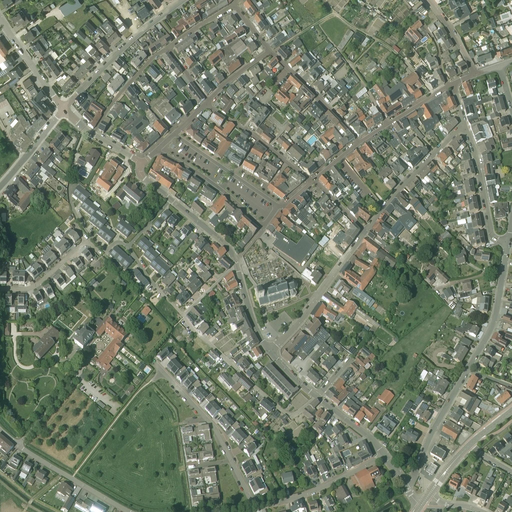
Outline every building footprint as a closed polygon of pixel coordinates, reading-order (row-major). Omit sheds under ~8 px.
[(70,0),(59,7),(65,15),(82,5),(78,0),(70,0)] [(148,0),(155,8),(161,3),(158,0),(148,0)] [(204,0),(197,5),(200,10),(207,6),(210,11),(215,8),(210,0),(204,0)] [(233,0),(210,0),(215,8),(218,12),(228,6),(233,0)] [(246,0),(248,3),(243,6),(247,12),(256,6),(253,2),(255,1),(254,0),(246,0)] [(412,7),(411,7),(416,13),(416,12),(419,10),(423,15),(428,11),(424,6),(425,5),(420,0),(419,0),(419,1),(415,4),(412,7)] [(451,11),(453,10),(459,7),(463,5),(466,3),(464,0),(463,1),(462,0),(449,0),(450,4),(448,5),(451,10),(451,11)] [(271,4),(269,1),(261,6),(264,10),(271,4)] [(135,9),(141,18),(150,12),(144,3),(135,9)] [(459,7),(453,10),(457,17),(458,16),(459,19),(471,13),(466,3),(463,5),(459,7)] [(195,26),(201,22),(203,21),(200,16),(199,17),(196,14),(198,13),(197,12),(194,6),(194,5),(190,8),(191,10),(189,11),(192,15),(189,17),(195,26)] [(260,11),(256,6),(247,12),(251,17),(260,11)] [(218,12),(215,8),(210,11),(205,14),(207,18),(218,12)] [(24,25),(30,21),(21,10),(15,15),(15,14),(14,15),(15,15),(12,17),(17,24),(21,21),(24,25)] [(476,12),(475,13),(469,16),(471,20),(469,21),(461,25),(464,31),(474,26),(478,24),(476,21),(476,22),(474,19),(479,17),(476,12)] [(259,16),(254,20),(258,26),(266,20),(264,16),(262,14),(259,16)] [(195,26),(189,17),(188,15),(186,17),(185,15),(181,17),(190,29),(195,26)] [(118,17),(115,19),(120,24),(117,27),(123,33),(128,28),(118,17)] [(186,32),(190,29),(181,17),(176,20),(177,22),(177,23),(179,26),(171,32),(176,39),(186,32)] [(228,25),(226,27),(231,34),(234,33),(237,31),(233,26),(238,23),(233,17),(226,22),(228,25)] [(274,25),(272,21),(269,23),(266,20),(258,26),(262,31),(264,29),(265,31),(270,28),(274,25)] [(107,24),(104,27),(108,32),(117,40),(121,37),(115,30),(113,32),(110,29),(113,26),(109,21),(106,23),(107,24)] [(92,33),(95,30),(88,22),(84,25),(92,33)] [(418,22),(405,34),(407,37),(407,36),(410,35),(417,43),(422,38),(418,34),(417,35),(415,32),(421,26),(418,22)] [(106,33),(105,35),(104,36),(112,45),(117,40),(108,32),(104,27),(102,25),(100,26),(106,33)] [(215,38),(214,36),(219,33),(223,39),(228,36),(220,25),(216,27),(215,26),(209,30),(210,33),(207,35),(212,41),(215,38)] [(277,25),(274,27),(274,28),(271,30),(270,28),(265,31),(267,33),(265,35),(269,41),(277,35),(273,30),(275,29),(276,30),(279,28),(277,25)] [(241,28),(237,31),(234,33),(235,35),(224,41),(227,46),(239,39),(244,37),(246,36),(241,28)] [(82,39),(86,35),(79,29),(76,32),(82,39)] [(158,43),(161,48),(166,45),(162,39),(160,36),(158,34),(155,29),(151,32),(154,37),(156,36),(160,41),(158,43)] [(28,41),(35,36),(31,30),(27,32),(27,33),(24,35),(28,41)] [(439,40),(441,43),(446,40),(444,37),(446,36),(442,30),(435,35),(438,41),(439,40)] [(343,39),(347,42),(353,34),(349,31),(346,35),(343,39)] [(357,33),(354,39),(361,44),(364,38),(357,33)] [(44,44),(46,43),(47,42),(43,36),(41,34),(32,41),(34,43),(31,45),(35,50),(44,44)] [(146,36),(149,40),(157,52),(161,48),(158,43),(155,44),(153,41),(152,41),(151,39),(152,38),(149,34),(146,36)] [(167,36),(165,38),(162,39),(166,45),(171,42),(167,36)] [(189,39),(193,45),(195,43),(198,42),(194,36),(189,39)] [(275,49),(287,41),(285,37),(273,45),(275,49)] [(507,37),(502,39),(505,42),(509,54),(511,52),(511,45),(509,46),(507,41),(508,41),(507,37)] [(500,50),(502,56),(509,54),(505,42),(502,39),(501,38),(498,39),(501,44),(502,43),(504,48),(501,49),(500,50)] [(109,47),(101,39),(95,45),(103,53),(109,47)] [(189,39),(184,43),(188,48),(190,47),(192,49),(193,49),(196,54),(198,52),(193,45),(189,39)] [(227,46),(218,51),(223,58),(224,59),(235,72),(240,68),(233,59),(246,49),(243,45),(241,42),(239,39),(227,46)] [(243,45),(246,49),(251,54),(257,50),(253,45),(254,44),(250,39),(243,45)] [(141,45),(139,46),(144,53),(149,50),(152,55),(157,52),(149,40),(146,42),(150,48),(149,49),(144,43),(141,45)] [(296,50),(302,45),(297,40),(292,45),(296,50)] [(447,42),(446,40),(441,43),(443,45),(441,46),(445,52),(453,47),(449,41),(447,42)] [(74,50),(79,46),(74,41),(70,45),(74,50)] [(48,47),(48,46),(46,43),(44,44),(35,50),(39,56),(42,54),(43,56),(52,50),(50,48),(48,49),(47,48),(48,47)] [(179,46),(183,52),(188,48),(184,43),(179,46)] [(495,52),(493,46),(491,47),(489,43),(486,44),(487,49),(483,50),(487,61),(493,58),(491,53),(495,52)] [(0,62),(0,63),(3,61),(7,58),(4,54),(8,51),(4,45),(0,47),(0,62)] [(181,53),(184,58),(186,61),(189,59),(188,59),(187,56),(185,54),(183,52),(179,46),(174,49),(178,55),(181,53)] [(88,52),(97,60),(101,55),(99,53),(99,52),(93,47),(88,52)] [(284,61),(290,55),(282,47),(276,53),(284,61)] [(45,58),(42,60),(46,66),(52,61),(55,59),(51,54),(53,52),(52,50),(43,56),(45,58)] [(476,52),(480,63),(487,61),(483,50),(479,51),(476,52)] [(83,59),(85,61),(83,63),(89,68),(93,64),(91,61),(89,60),(91,58),(85,51),(82,55),(84,57),(83,59)] [(135,55),(137,57),(143,62),(144,61),(145,62),(146,60),(146,59),(146,58),(138,51),(135,55)] [(200,51),(198,52),(196,54),(191,58),(192,59),(185,64),(189,70),(198,63),(196,60),(203,54),(200,51)] [(218,51),(207,60),(213,67),(222,60),(227,67),(224,69),(229,76),(235,72),(224,59),(223,58),(218,51)] [(450,56),(448,57),(450,60),(460,55),(458,52),(450,56)] [(309,53),(304,58),(301,61),(303,63),(298,67),(301,70),(314,58),(309,53)] [(7,58),(3,61),(7,67),(10,65),(15,61),(11,55),(7,58)] [(162,59),(166,64),(171,60),(167,55),(162,59)] [(301,55),(297,57),(288,65),(291,68),(301,61),(304,58),(301,55)] [(431,70),(438,67),(434,59),(432,60),(431,56),(425,59),(431,70)] [(137,57),(134,60),(140,66),(143,62),(137,57)] [(310,70),(318,63),(314,58),(301,70),(303,72),(308,68),(310,70)] [(55,64),(52,61),(46,66),(50,71),(58,65),(62,62),(60,59),(55,64)] [(278,64),(274,59),(269,63),(270,64),(264,70),(269,76),(271,79),(274,75),(271,71),(278,64)] [(117,63),(116,64),(122,69),(125,65),(119,60),(119,61),(118,60),(116,62),(117,63)] [(140,66),(134,60),(130,64),(136,69),(137,69),(138,69),(139,67),(140,66)] [(169,68),(175,64),(171,60),(166,64),(169,68)] [(371,71),(377,65),(373,61),(367,67),(371,71)] [(453,66),(456,72),(458,75),(467,70),(463,62),(453,66)] [(89,68),(83,63),(79,68),(84,73),(89,68)] [(314,82),(318,79),(323,74),(317,69),(321,65),(318,63),(310,70),(313,73),(309,77),(310,79),(310,81),(313,81),(314,82)] [(113,68),(119,73),(122,69),(116,64),(115,65),(114,64),(113,66),(113,67),(113,68)] [(169,73),(170,75),(178,68),(175,64),(169,68),(171,70),(168,72),(169,73)] [(12,86),(14,84),(20,80),(17,76),(23,72),(20,68),(19,66),(18,65),(12,70),(10,72),(9,70),(9,71),(4,74),(2,75),(4,77),(7,75),(7,74),(7,73),(12,80),(0,88),(0,90),(2,93),(12,86)] [(57,74),(58,76),(64,72),(58,65),(50,71),(54,76),(57,74)] [(67,70),(70,73),(75,77),(77,75),(80,78),(84,73),(79,68),(77,66),(72,71),(69,68),(67,70)] [(200,66),(191,73),(195,78),(202,73),(200,70),(202,68),(200,66)] [(421,66),(416,71),(421,77),(427,73),(421,66)] [(456,76),(455,76),(458,75),(456,72),(453,66),(445,71),(449,79),(456,76)] [(0,76),(2,75),(4,74),(9,71),(6,67),(0,71),(0,76)] [(254,86),(257,83),(259,82),(255,77),(260,73),(256,67),(249,72),(253,78),(249,80),(254,86)] [(158,73),(153,68),(147,73),(154,82),(160,76),(162,78),(165,75),(160,70),(158,73)] [(178,68),(170,75),(173,77),(175,75),(176,77),(182,73),(178,68)] [(377,76),(379,74),(381,75),(383,73),(379,68),(377,70),(374,73),(377,76)] [(208,71),(206,73),(213,81),(215,80),(219,85),(224,81),(216,71),(211,75),(208,71)] [(433,77),(434,80),(441,77),(439,71),(432,74),(433,77)] [(70,73),(64,79),(66,82),(71,87),(76,82),(73,79),(75,77),(70,73)] [(206,73),(203,75),(207,79),(199,86),(207,96),(214,90),(209,84),(213,81),(206,73)] [(423,86),(418,80),(413,74),(400,84),(411,97),(415,101),(422,97),(418,90),(416,91),(412,87),(415,84),(419,89),(423,86)] [(316,91),(323,85),(325,83),(330,78),(328,75),(326,77),(325,75),(312,87),(316,91)] [(64,79),(62,78),(61,76),(56,79),(57,81),(58,81),(63,84),(61,86),(64,89),(67,91),(71,87),(66,82),(64,79)] [(243,88),(243,87),(249,83),(246,79),(245,80),(243,77),(238,82),(243,88)] [(292,86),(298,92),(302,87),(292,77),(287,82),(280,90),(281,90),(285,94),(286,93),(292,86)] [(441,77),(434,80),(433,77),(429,80),(425,81),(432,90),(438,87),(444,84),(441,77)] [(124,83),(118,78),(115,82),(121,87),(122,86),(124,84),(123,84),(124,83)] [(137,83),(142,89),(143,89),(145,92),(150,89),(152,92),(156,89),(152,83),(149,86),(143,78),(137,83)] [(325,83),(323,85),(316,91),(320,95),(322,92),(324,94),(330,87),(333,90),(338,85),(336,83),(334,81),(330,78),(325,83)] [(496,91),(496,89),(493,81),(486,83),(488,92),(489,96),(491,95),(492,98),(497,97),(496,91)] [(115,82),(111,85),(117,91),(121,87),(115,82)] [(237,105),(248,96),(249,95),(245,89),(244,89),(243,88),(238,82),(226,93),(231,99),(234,96),(236,98),(233,101),(237,105)] [(473,96),(468,83),(462,85),(467,98),(473,96)] [(188,92),(189,91),(199,104),(205,100),(192,84),(186,87),(187,88),(186,89),(188,92)] [(404,100),(399,104),(402,109),(415,101),(411,97),(400,84),(390,91),(387,87),(382,90),(384,92),(383,92),(387,98),(392,104),(402,97),(404,100)] [(117,92),(117,91),(111,85),(108,89),(114,94),(115,93),(115,94),(117,92)] [(332,91),(326,96),(331,101),(337,96),(338,97),(340,99),(346,94),(348,92),(344,88),(343,87),(341,89),(338,85),(333,90),(332,91)] [(381,99),(376,102),(379,107),(384,105),(386,103),(384,100),(387,98),(383,92),(384,92),(382,90),(379,85),(373,88),(381,99)] [(127,91),(127,92),(125,94),(135,107),(140,103),(136,98),(138,96),(132,87),(127,91)] [(247,87),(245,89),(249,95),(253,99),(254,97),(247,87)] [(303,87),(298,92),(298,93),(296,95),(297,97),(296,98),(295,99),(290,104),(289,105),(295,112),(299,107),(300,106),(297,103),(301,100),(300,99),(304,95),(306,97),(309,94),(303,87)] [(31,99),(41,109),(41,108),(44,112),(48,107),(42,101),(48,97),(42,89),(38,93),(33,97),(31,99)] [(364,89),(355,97),(355,96),(351,99),(354,103),(358,100),(367,93),(364,89)] [(296,98),(291,93),(288,96),(286,93),(285,94),(281,90),(274,97),(281,103),(282,102),(285,106),(288,102),(290,104),(295,99),(296,98)] [(85,113),(94,101),(84,92),(74,103),(76,105),(76,106),(78,108),(79,107),(85,113)] [(438,105),(440,108),(445,104),(447,103),(446,102),(452,99),(451,96),(449,96),(448,93),(441,96),(442,96),(427,105),(434,116),(441,112),(437,106),(438,105)] [(306,103),(309,105),(311,103),(311,102),(314,99),(309,94),(306,97),(305,98),(306,100),(307,102),(306,103)] [(339,101),(343,106),(351,100),(346,94),(340,99),(339,101)] [(222,100),(220,102),(226,107),(222,112),(225,115),(233,104),(225,96),(225,97),(224,96),(221,99),(222,100)] [(476,107),(478,107),(477,102),(477,100),(476,97),(462,101),(465,110),(471,109),(476,107)] [(169,102),(167,100),(166,98),(165,98),(154,108),(171,126),(180,117),(174,110),(174,109),(169,103),(169,102)] [(495,108),(503,105),(501,98),(493,101),(495,108)] [(41,109),(31,99),(28,102),(32,107),(33,105),(39,111),(41,109)] [(456,108),(452,99),(446,102),(447,103),(445,104),(440,108),(443,113),(444,113),(443,114),(444,118),(450,116),(448,112),(449,111),(456,108)] [(306,100),(300,106),(299,107),(303,110),(303,111),(309,105),(306,103),(307,102),(306,100)] [(139,112),(142,116),(147,122),(154,117),(149,110),(141,101),(140,103),(135,107),(139,112)] [(185,116),(185,115),(192,109),(187,103),(185,105),(182,101),(180,103),(180,104),(180,105),(179,104),(176,107),(177,107),(176,108),(179,111),(180,110),(185,116)] [(257,130),(262,124),(269,114),(262,109),(255,103),(253,104),(250,101),(243,110),(247,113),(248,112),(255,118),(254,119),(250,124),(257,130)] [(267,104),(268,105),(274,111),(276,109),(270,103),(269,102),(267,104)] [(94,130),(101,117),(101,116),(105,110),(94,103),(89,109),(86,113),(83,117),(89,124),(88,126),(94,130)] [(384,105),(379,107),(383,115),(384,115),(386,119),(402,109),(399,104),(398,103),(387,110),(384,105)] [(112,111),(118,117),(124,109),(118,104),(112,111)] [(312,117),(320,109),(315,104),(310,109),(307,112),(309,114),(312,117)] [(427,105),(414,113),(418,119),(423,116),(427,121),(434,116),(427,105)] [(499,114),(505,112),(503,105),(495,108),(492,108),(494,115),(489,116),(490,121),(492,120),(500,118),(499,114)] [(53,112),(48,107),(44,112),(41,108),(41,109),(39,111),(41,113),(47,119),(53,112)] [(342,119),(345,116),(346,116),(344,113),(346,111),(342,107),(336,112),(342,119)] [(477,119),(478,118),(476,110),(476,107),(471,109),(465,110),(464,110),(466,118),(468,121),(477,119)] [(41,125),(47,119),(41,113),(39,116),(33,108),(30,109),(32,112),(36,119),(41,125)] [(369,119),(370,120),(374,127),(382,122),(375,108),(369,112),(371,115),(368,117),(369,119)] [(318,119),(325,113),(320,109),(312,117),(314,119),(315,120),(317,118),(318,119)] [(354,115),(345,122),(349,126),(357,120),(363,116),(358,110),(353,114),(354,115)] [(118,117),(112,111),(109,115),(115,120),(118,117)] [(37,130),(41,125),(36,119),(32,112),(28,114),(31,118),(34,121),(31,124),(31,125),(37,130)] [(136,138),(135,138),(134,136),(137,134),(136,133),(148,123),(147,122),(142,116),(139,112),(130,119),(130,118),(120,127),(123,132),(133,141),(136,138)] [(329,112),(318,122),(321,126),(327,121),(329,123),(330,122),(334,126),(336,128),(340,124),(329,112)] [(32,138),(37,130),(31,125),(30,125),(28,120),(26,121),(25,119),(21,113),(17,115),(21,122),(25,129),(26,130),(27,135),(32,138)] [(414,113),(404,119),(412,131),(413,131),(421,140),(424,138),(416,129),(418,128),(414,122),(418,119),(414,113)] [(225,121),(215,114),(210,122),(220,128),(225,121)] [(304,119),(301,116),(295,122),(299,125),(304,119)] [(432,126),(438,123),(434,116),(427,121),(421,125),(426,134),(431,131),(434,128),(432,126)] [(485,116),(478,118),(477,119),(468,121),(471,131),(488,125),(487,122),(485,119),(485,116)] [(148,123),(150,126),(152,129),(161,138),(168,131),(154,117),(147,122),(148,123)] [(458,124),(452,119),(450,117),(446,119),(448,121),(446,123),(453,129),(458,124)] [(103,134),(110,121),(106,119),(103,124),(103,123),(98,131),(103,134)] [(185,134),(190,138),(193,140),(197,135),(201,130),(200,129),(203,124),(197,119),(185,134)] [(362,123),(367,131),(374,127),(370,120),(369,119),(362,123)] [(508,131),(507,127),(509,127),(507,119),(499,122),(500,125),(498,126),(500,134),(508,131)] [(360,124),(360,123),(358,120),(350,127),(358,137),(365,132),(359,124),(360,124)] [(403,136),(406,135),(407,134),(404,130),(409,128),(404,120),(398,123),(403,131),(397,134),(403,142),(404,143),(406,141),(403,136)] [(442,129),(448,134),(453,129),(446,123),(444,121),(443,120),(439,123),(443,129),(442,129)] [(483,134),(485,140),(492,137),(489,128),(493,126),(492,120),(490,121),(487,122),(488,125),(471,131),(474,138),(483,134)] [(27,135),(26,130),(25,129),(21,122),(15,129),(16,130),(13,133),(10,136),(15,141),(13,143),(21,151),(32,138),(27,135)] [(134,136),(135,138),(136,138),(147,150),(159,139),(153,132),(147,137),(146,136),(142,139),(139,135),(150,126),(148,123),(136,133),(137,134),(134,136)] [(401,143),(403,142),(397,134),(403,131),(398,123),(393,127),(397,133),(393,135),(395,139),(388,143),(393,149),(396,147),(401,143)] [(213,130),(214,130),(225,139),(226,138),(234,127),(230,124),(224,132),(216,126),(213,130)] [(266,127),(262,124),(257,130),(255,132),(261,137),(260,137),(269,144),(273,140),(272,139),(274,137),(272,135),(273,134),(272,133),(275,129),(273,128),(274,126),(273,125),(268,129),(266,127)] [(309,124),(304,128),(303,129),(304,130),(307,133),(311,128),(312,127),(309,124)] [(316,130),(320,127),(317,124),(312,127),(311,128),(314,132),(316,130)] [(337,127),(336,128),(339,132),(341,131),(343,134),(347,131),(341,124),(340,124),(337,127)] [(288,133),(293,128),(290,125),(285,131),(288,133)] [(339,145),(335,149),(338,153),(339,151),(342,149),(348,145),(344,139),(341,136),(339,132),(336,128),(334,126),(322,136),(319,138),(320,140),(325,146),(329,143),(331,142),(328,139),(335,134),(337,136),(334,138),(339,143),(338,143),(339,145)] [(213,131),(209,128),(205,134),(204,133),(201,138),(197,135),(193,140),(200,145),(204,141),(205,142),(206,141),(206,140),(204,138),(205,137),(209,132),(211,134),(213,131)] [(206,141),(205,142),(202,146),(214,155),(217,150),(210,145),(215,139),(222,144),(225,139),(214,130),(213,131),(211,134),(206,140),(206,141)] [(114,131),(110,136),(112,138),(112,139),(120,143),(123,145),(125,142),(124,140),(123,139),(125,135),(121,132),(119,134),(114,131)] [(343,134),(341,136),(348,145),(354,140),(347,131),(343,134)] [(243,132),(239,137),(246,142),(249,136),(243,132)] [(474,138),(476,144),(485,140),(483,134),(474,138)] [(59,135),(55,140),(64,148),(65,148),(71,141),(66,137),(64,139),(59,135)] [(311,145),(317,139),(313,135),(307,141),(311,145)] [(281,148),(287,141),(289,139),(286,136),(285,137),(283,136),(276,143),(281,148)] [(251,146),(246,142),(239,137),(235,144),(248,153),(251,146)] [(143,154),(147,150),(136,138),(133,141),(134,142),(133,143),(136,147),(133,150),(142,154),(143,154)] [(226,138),(225,139),(222,144),(217,150),(214,155),(221,160),(223,157),(229,149),(233,143),(226,138)] [(372,147),(379,156),(389,147),(381,138),(376,142),(377,143),(372,147)] [(466,146),(458,138),(453,142),(459,148),(461,145),(464,148),(466,146)] [(511,141),(511,139),(501,141),(503,151),(511,148),(511,141)] [(55,150),(53,152),(58,156),(60,154),(64,148),(55,140),(50,145),(55,150)] [(332,146),(329,143),(325,146),(320,140),(318,142),(322,146),(326,151),(327,150),(330,153),(327,155),(330,159),(338,153),(335,149),(332,146)] [(481,155),(491,151),(492,151),(490,147),(495,145),(493,140),(483,144),(484,147),(478,149),(481,155)] [(290,144),(287,141),(281,148),(286,152),(293,145),(291,143),(290,144)] [(295,146),(305,156),(307,153),(308,152),(298,142),(295,146)] [(453,142),(448,147),(457,155),(459,153),(456,151),(459,148),(453,142)] [(242,162),(248,153),(235,144),(233,143),(229,149),(223,157),(228,159),(232,153),(236,156),(238,153),(240,154),(238,159),(233,157),(230,162),(239,167),(242,162)] [(258,168),(261,162),(260,161),(261,159),(264,154),(264,153),(265,153),(267,151),(257,143),(242,168),(253,175),(253,174),(257,169),(258,168)] [(365,153),(369,158),(374,154),(367,145),(358,152),(362,156),(365,153)] [(305,156),(295,146),(287,154),(298,163),(305,156)] [(416,150),(414,148),(411,150),(413,152),(411,154),(414,157),(419,162),(424,157),(416,150)] [(416,150),(424,157),(428,153),(423,148),(421,151),(418,148),(416,150)] [(53,152),(51,154),(46,150),(42,155),(51,163),(55,159),(60,163),(62,160),(60,158),(58,156),(53,152)] [(323,152),(321,150),(317,154),(319,156),(325,163),(330,159),(327,155),(324,151),(323,152)] [(445,150),(441,154),(448,162),(451,159),(452,160),(454,158),(445,150)] [(85,161),(80,158),(77,164),(84,168),(86,164),(93,168),(100,156),(91,151),(85,161)] [(412,169),(419,162),(414,157),(411,154),(408,151),(406,153),(406,155),(408,157),(405,161),(408,164),(412,169)] [(363,170),(369,166),(366,161),(362,156),(358,152),(345,159),(349,164),(354,160),(358,165),(353,169),(359,176),(360,178),(362,177),(366,174),(365,172),(363,170)] [(447,166),(446,165),(448,162),(441,154),(436,159),(445,168),(447,166)] [(48,167),(51,163),(42,155),(37,161),(43,165),(41,167),(46,172),(52,177),(53,177),(56,174),(48,167)] [(313,162),(319,168),(325,163),(319,156),(313,162)] [(491,167),(492,166),(492,162),(490,156),(482,158),(484,168),(491,167)] [(162,175),(160,173),(163,167),(166,161),(158,157),(148,175),(156,181),(160,174),(162,175)] [(369,159),(366,161),(369,166),(372,169),(375,167),(372,164),(372,163),(369,159)] [(398,160),(397,160),(389,169),(397,177),(400,174),(401,175),(407,169),(398,160)] [(104,171),(100,177),(100,178),(107,183),(115,171),(117,172),(116,175),(119,178),(122,174),(125,170),(119,166),(113,161),(110,165),(108,163),(103,170),(104,171)] [(174,165),(166,161),(163,167),(165,169),(164,172),(169,175),(170,174),(174,165)] [(261,161),(261,162),(258,168),(263,171),(264,168),(265,168),(267,165),(261,161)] [(276,163),(275,162),(274,161),(272,164),(268,162),(267,165),(265,168),(270,171),(276,163)] [(319,168),(313,162),(311,164),(310,163),(306,167),(303,163),(299,167),(303,171),(304,172),(306,172),(309,176),(316,170),(319,168)] [(278,164),(276,163),(270,171),(271,172),(275,175),(279,169),(276,167),(278,164)] [(430,163),(425,167),(430,172),(432,175),(438,169),(432,163),(431,164),(430,163)] [(465,172),(473,169),(471,163),(459,166),(460,169),(464,168),(465,172)] [(174,165),(170,174),(177,178),(182,169),(174,165)] [(31,168),(29,171),(41,181),(43,178),(40,175),(42,173),(34,166),(33,166),(31,168)] [(342,185),(346,181),(344,178),(339,171),(335,167),(331,170),(334,174),(330,178),(337,185),(335,187),(337,189),(342,185)] [(421,172),(426,177),(430,172),(425,167),(421,172)] [(493,176),(492,171),(491,167),(484,168),(483,168),(485,177),(493,176)] [(263,171),(258,168),(257,169),(253,174),(258,177),(262,179),(264,175),(261,174),(263,171)] [(392,173),(387,168),(377,176),(385,185),(385,186),(392,191),(396,186),(389,181),(386,178),(392,173)] [(177,178),(180,180),(181,179),(186,182),(187,182),(190,176),(191,175),(182,169),(177,178)] [(475,176),(473,169),(465,172),(466,175),(462,176),(463,179),(475,176)] [(41,181),(29,171),(27,173),(27,172),(25,175),(24,176),(33,183),(35,180),(39,183),(41,181)] [(264,175),(262,179),(269,184),(275,175),(271,172),(267,176),(265,175),(265,176),(264,175)] [(416,176),(421,181),(426,177),(421,172),(416,176)] [(162,186),(167,178),(162,175),(160,174),(156,181),(162,186)] [(294,176),(291,178),(301,185),(304,182),(304,181),(299,177),(296,174),(295,174),(294,176)] [(201,184),(190,176),(187,182),(189,184),(188,185),(197,191),(201,184)] [(268,189),(273,194),(289,180),(287,178),(284,180),(280,176),(268,189)] [(488,192),(494,191),(493,187),(496,186),(496,184),(494,176),(485,178),(488,192)] [(319,181),(329,192),(334,187),(324,177),(319,181)] [(31,190),(28,187),(19,178),(12,186),(19,190),(25,195),(27,196),(31,190)] [(111,186),(107,183),(100,178),(96,184),(107,193),(112,187),(111,186)] [(167,178),(162,186),(169,190),(173,183),(167,178)] [(291,178),(289,180),(273,194),(282,201),(287,197),(287,196),(291,193),(301,185),(291,178)] [(421,185),(414,179),(409,183),(415,188),(418,192),(421,188),(420,186),(421,185)] [(342,185),(337,189),(335,187),(334,187),(329,192),(333,196),(334,195),(335,196),(339,192),(340,193),(350,186),(346,181),(342,185)] [(463,190),(473,188),(472,182),(463,183),(464,187),(462,187),(463,190)] [(408,193),(413,198),(416,195),(412,191),(415,188),(409,183),(405,188),(409,192),(408,193)] [(28,187),(31,190),(34,193),(37,190),(31,184),(28,187)] [(136,203),(138,204),(144,196),(136,190),(137,189),(133,186),(133,187),(129,184),(125,188),(124,186),(115,196),(121,201),(122,201),(121,201),(125,197),(134,205),(136,203)] [(427,184),(424,186),(428,191),(429,192),(432,189),(427,184)] [(37,196),(34,193),(31,190),(27,196),(25,195),(19,201),(16,198),(16,197),(14,196),(17,193),(19,190),(12,186),(11,188),(3,197),(23,213),(37,196)] [(79,186),(72,195),(78,199),(84,191),(79,186)] [(210,203),(216,195),(205,187),(199,195),(210,203)] [(460,191),(452,193),(453,197),(452,197),(453,201),(455,201),(455,200),(464,198),(464,196),(475,194),(473,188),(463,190),(460,191)] [(85,202),(87,200),(90,196),(84,191),(78,199),(83,204),(85,202)] [(494,191),(488,192),(490,204),(497,203),(494,191)] [(312,203),(304,195),(303,194),(299,199),(305,205),(307,203),(310,206),(312,203)] [(401,207),(404,210),(409,204),(405,200),(407,198),(403,195),(401,197),(399,195),(398,195),(394,200),(401,206),(401,207)] [(433,195),(428,201),(431,204),(437,198),(433,195)] [(325,196),(317,204),(320,207),(324,211),(332,204),(330,201),(325,206),(323,205),(328,200),(325,196)] [(359,204),(361,201),(358,197),(355,200),(356,201),(352,205),(351,204),(347,208),(351,212),(350,213),(354,217),(363,208),(359,204)] [(210,210),(212,212),(213,213),(207,218),(210,221),(215,216),(215,215),(216,216),(224,207),(227,203),(221,198),(210,210)] [(463,202),(464,207),(468,207),(477,205),(475,199),(465,201),(464,198),(455,200),(455,201),(455,204),(463,202)] [(295,202),(303,210),(306,212),(309,209),(305,205),(299,199),(295,202)] [(416,210),(421,205),(414,199),(410,203),(411,204),(410,205),(416,210)] [(83,204),(80,208),(86,213),(93,204),(87,200),(85,202),(83,204)] [(396,222),(397,223),(404,229),(413,220),(411,218),(412,217),(407,212),(404,210),(401,207),(401,206),(394,200),(383,212),(389,216),(394,211),(402,217),(399,219),(396,222)] [(200,216),(206,210),(197,202),(191,208),(200,216)] [(295,202),(291,206),(300,214),(297,217),(296,218),(298,220),(309,230),(316,223),(309,216),(306,212),(303,210),(295,202)] [(229,215),(230,216),(235,210),(227,203),(224,207),(227,209),(221,216),(220,216),(218,219),(221,222),(223,219),(224,220),(229,215)] [(86,213),(92,217),(93,216),(95,213),(96,212),(99,209),(93,204),(86,213)] [(332,204),(324,211),(328,215),(325,218),(328,221),(331,219),(332,219),(336,216),(334,213),(337,209),(337,208),(332,204)] [(507,204),(494,206),(496,219),(500,219),(500,218),(502,217),(502,218),(505,218),(505,214),(508,214),(507,204)] [(478,211),(477,205),(468,207),(469,213),(478,211)] [(290,219),(295,223),(298,220),(296,218),(297,217),(300,214),(291,206),(285,211),(284,211),(280,215),(285,219),(288,215),(291,218),(290,219)] [(422,217),(427,212),(425,210),(423,208),(421,207),(416,211),(422,217)] [(363,208),(354,217),(357,220),(359,217),(367,223),(372,216),(363,208)] [(167,210),(160,218),(164,222),(171,214),(167,210)] [(228,219),(233,224),(236,227),(236,226),(238,225),(244,219),(244,218),(236,210),(235,210),(230,216),(228,219)] [(88,221),(95,226),(101,218),(95,213),(93,216),(92,217),(88,221)] [(278,213),(274,219),(278,222),(279,220),(288,228),(289,229),(292,225),(287,222),(288,221),(285,219),(280,215),(278,213)] [(336,216),(332,219),(335,222),(335,223),(339,220),(342,216),(339,213),(336,216)] [(215,216),(210,221),(208,223),(215,229),(218,225),(219,225),(221,222),(218,219),(215,216)] [(375,225),(380,228),(388,234),(388,235),(395,239),(395,240),(404,230),(404,229),(397,223),(391,229),(383,224),(386,219),(381,216),(375,225)] [(467,225),(480,222),(479,216),(468,218),(468,216),(464,216),(460,217),(460,220),(466,219),(467,225)] [(169,236),(174,230),(173,229),(179,221),(174,217),(167,225),(170,228),(166,233),(169,236)] [(101,229),(102,229),(104,227),(107,223),(101,218),(95,226),(100,231),(101,229)] [(157,230),(158,230),(164,222),(160,218),(153,226),(157,230)] [(246,231),(248,228),(251,225),(244,219),(238,225),(236,226),(241,231),(243,228),(246,231)] [(269,226),(279,233),(280,232),(281,233),(284,229),(283,228),(283,227),(280,225),(279,226),(277,224),(277,223),(278,222),(274,219),(269,226)] [(122,220),(115,229),(121,234),(128,225),(122,220)] [(465,234),(467,234),(473,232),(472,230),(481,229),(481,228),(480,222),(467,225),(466,225),(467,230),(465,231),(465,234)] [(133,230),(128,225),(121,234),(127,238),(131,233),(133,230)] [(248,232),(249,233),(241,242),(239,240),(234,245),(241,251),(246,246),(257,231),(251,225),(248,228),(250,229),(248,232)] [(359,231),(353,225),(348,229),(349,230),(344,235),(353,242),(359,233),(359,231)] [(384,235),(387,237),(388,235),(388,234),(380,228),(375,225),(371,231),(377,236),(376,237),(381,240),(381,239),(384,235)] [(296,245),(279,233),(269,226),(265,232),(278,241),(273,247),(300,266),(315,243),(305,235),(296,245)] [(97,235),(102,239),(109,231),(104,227),(102,229),(101,229),(100,231),(97,235)] [(180,234),(175,239),(172,243),(174,245),(173,247),(176,249),(177,247),(177,248),(182,242),(180,240),(182,236),(185,238),(191,232),(186,227),(180,234)] [(232,229),(228,234),(225,237),(227,240),(228,239),(232,243),(236,238),(231,233),(233,231),(232,229)] [(64,236),(68,241),(70,239),(74,244),(79,239),(71,230),(64,236)] [(115,236),(109,231),(102,239),(108,244),(115,236)] [(340,232),(332,241),(336,245),(339,240),(348,247),(353,242),(344,235),(340,232)] [(389,253),(392,249),(381,240),(376,237),(370,232),(367,237),(373,241),(383,249),(389,253)] [(446,232),(440,237),(442,240),(442,241),(450,235),(446,232)] [(473,235),(473,232),(467,234),(469,242),(475,241),(483,239),(482,233),(473,235)] [(190,240),(193,243),(198,238),(194,234),(190,240)] [(65,252),(70,248),(66,243),(68,241),(64,236),(60,240),(61,242),(59,244),(65,252)] [(404,238),(401,241),(409,250),(413,247),(404,238)] [(141,250),(148,242),(144,239),(137,246),(141,250)] [(375,256),(380,249),(366,239),(356,251),(365,258),(372,263),(374,260),(369,256),(369,255),(364,252),(366,250),(371,253),(375,256)] [(476,247),(485,246),(483,239),(475,241),(476,247)] [(210,256),(213,253),(214,251),(211,248),(210,247),(201,240),(195,247),(201,253),(203,250),(210,256)] [(153,246),(148,242),(141,250),(146,254),(151,248),(153,246)] [(53,247),(50,249),(55,253),(57,251),(61,256),(65,252),(59,244),(54,248),(53,247)] [(220,250),(215,244),(211,248),(214,251),(213,253),(216,256),(216,255),(220,259),(226,253),(221,248),(220,250)] [(109,255),(115,260),(122,252),(116,247),(109,255)] [(151,248),(146,254),(144,256),(148,260),(155,252),(151,248)] [(48,254),(45,256),(52,264),(56,260),(52,255),(55,253),(50,249),(46,252),(48,254)] [(369,256),(374,260),(382,266),(384,267),(386,264),(392,269),(397,263),(397,262),(380,249),(375,256),(373,255),(371,253),(369,255),(369,256)] [(91,263),(89,261),(92,258),(91,258),(92,257),(92,256),(92,255),(91,254),(90,254),(89,254),(88,254),(85,251),(81,255),(85,260),(83,262),(87,266),(91,263)] [(359,262),(360,261),(361,260),(363,261),(365,258),(356,251),(346,265),(351,268),(354,265),(356,266),(358,262),(359,262)] [(464,251),(462,252),(454,255),(457,266),(465,264),(463,259),(466,258),(464,251)] [(122,252),(115,260),(120,265),(127,257),(122,252)] [(155,252),(148,260),(152,264),(157,258),(159,256),(155,252)] [(37,261),(41,266),(43,264),(47,268),(52,264),(45,256),(41,261),(39,259),(37,261)] [(231,265),(231,264),(225,259),(226,258),(223,256),(217,262),(219,264),(227,271),(231,266),(231,265)] [(126,271),(133,263),(127,257),(120,265),(126,271)] [(150,266),(154,270),(161,262),(157,258),(152,264),(150,266)] [(87,266),(83,262),(80,264),(76,259),(72,264),(78,271),(81,268),(83,270),(87,266)] [(206,273),(209,271),(205,268),(197,259),(194,262),(198,267),(202,272),(198,276),(200,278),(200,279),(205,284),(211,278),(206,273)] [(372,263),(369,267),(376,273),(377,273),(382,266),(374,260),(372,263)] [(37,261),(35,263),(36,265),(32,269),(38,276),(43,272),(39,268),(41,266),(37,261)] [(158,273),(165,266),(161,262),(154,270),(158,273)] [(376,273),(369,267),(368,267),(359,262),(358,262),(356,266),(365,272),(360,279),(352,273),(351,273),(349,272),(351,269),(351,268),(346,265),(338,275),(357,289),(362,293),(376,273)] [(170,270),(165,266),(158,273),(163,278),(169,271),(170,270)] [(426,280),(429,283),(428,284),(430,286),(434,282),(432,280),(436,276),(445,284),(448,281),(446,278),(433,266),(426,273),(429,276),(426,280)] [(66,277),(64,279),(68,283),(71,281),(69,279),(74,275),(67,268),(62,272),(66,277)] [(310,272),(305,268),(300,275),(301,275),(305,278),(310,281),(311,282),(315,285),(315,284),(321,276),(317,273),(317,274),(316,273),(317,271),(316,272),(312,269),(310,272)] [(30,276),(34,280),(38,276),(32,269),(26,274),(27,278),(30,276)] [(131,273),(138,281),(142,277),(136,269),(131,273)] [(0,283),(6,284),(6,278),(9,278),(9,272),(6,271),(6,274),(0,273),(0,283)] [(171,273),(169,271),(163,278),(161,280),(163,282),(162,283),(167,288),(175,279),(170,274),(171,273)] [(15,274),(15,272),(9,272),(9,278),(12,278),(12,284),(18,284),(18,274),(15,274)] [(188,281),(191,284),(197,290),(202,286),(196,280),(198,278),(193,273),(190,275),(192,277),(188,281)] [(227,283),(234,277),(231,273),(223,279),(225,281),(227,283)] [(18,274),(18,284),(24,284),(24,278),(27,278),(26,274),(18,274)] [(64,284),(66,285),(68,283),(64,279),(62,281),(58,276),(53,280),(60,288),(64,284)] [(138,281),(145,289),(149,285),(142,277),(138,281)] [(285,280),(259,288),(258,288),(255,289),(254,290),(256,295),(255,296),(257,302),(258,302),(259,305),(260,308),(263,307),(265,306),(289,298),(290,298),(291,298),(295,297),(297,295),(295,291),(297,290),(297,287),(296,285),(296,284),(293,283),(291,279),(285,281),(285,280)] [(235,281),(223,287),(227,293),(237,287),(235,281)] [(332,290),(334,291),(340,295),(343,291),(347,294),(348,293),(351,289),(346,286),(339,281),(332,290)] [(469,282),(462,284),(464,294),(459,295),(460,300),(467,298),(469,297),(472,296),(469,282)] [(186,289),(192,295),(197,290),(191,284),(186,289)] [(46,294),(43,296),(46,301),(49,299),(48,298),(53,294),(53,293),(54,292),(54,291),(53,291),(53,290),(52,289),(51,289),(50,290),(48,286),(43,289),(46,294)] [(375,302),(362,293),(357,289),(352,295),(370,308),(375,302)] [(443,293),(443,294),(446,300),(449,299),(451,301),(454,300),(449,290),(443,293)] [(45,304),(47,303),(46,301),(43,296),(40,297),(37,292),(32,296),(34,299),(34,300),(34,301),(33,301),(34,302),(34,303),(35,303),(36,304),(37,303),(37,304),(40,307),(45,304)] [(184,292),(179,297),(185,303),(190,298),(184,292)] [(487,306),(488,302),(488,299),(482,298),(482,297),(480,293),(472,296),(469,297),(471,301),(477,298),(476,305),(487,306)] [(232,309),(234,308),(240,305),(238,300),(237,301),(234,295),(223,300),(227,307),(229,305),(232,309)] [(325,295),(321,301),(332,309),(341,314),(350,320),(357,309),(348,302),(343,308),(330,299),(330,298),(325,295)] [(4,305),(5,305),(5,309),(15,309),(15,302),(11,302),(11,296),(5,296),(5,301),(4,301),(4,302),(3,302),(3,303),(3,304),(4,305)] [(15,302),(15,309),(15,313),(18,313),(18,310),(26,310),(26,307),(28,307),(28,303),(24,303),(24,297),(18,297),(18,302),(15,302)] [(185,303),(179,297),(175,301),(181,307),(185,303)] [(318,305),(326,310),(327,309),(330,312),(332,309),(321,301),(318,305)] [(193,314),(197,320),(199,319),(203,316),(208,312),(200,302),(191,312),(193,314)] [(229,305),(227,307),(225,308),(227,311),(228,314),(229,314),(231,319),(233,318),(234,320),(236,319),(244,315),(242,309),(235,312),(235,311),(234,308),(232,309),(229,305)] [(310,317),(314,321),(317,324),(322,317),(321,316),(322,314),(333,322),(334,321),(337,317),(337,316),(330,312),(327,309),(326,310),(318,305),(310,317)] [(487,313),(486,313),(487,311),(487,306),(476,305),(475,312),(471,310),(469,313),(478,318),(480,314),(480,313),(487,313)] [(144,307),(140,313),(146,317),(150,310),(144,307)] [(453,315),(459,318),(463,311),(457,308),(453,315)] [(144,322),(145,319),(147,320),(148,318),(139,313),(136,319),(144,322)] [(197,320),(193,314),(188,319),(188,320),(192,325),(194,323),(197,326),(202,322),(199,319),(197,320)] [(246,320),(244,315),(236,319),(234,320),(233,318),(231,319),(227,321),(228,325),(237,321),(238,323),(246,320)] [(204,334),(206,336),(207,336),(208,334),(212,337),(217,333),(212,328),(210,330),(203,324),(204,323),(203,322),(205,319),(203,316),(199,319),(202,322),(197,326),(194,328),(196,330),(199,326),(201,328),(198,331),(202,335),(204,334)] [(508,328),(511,329),(511,322),(511,319),(509,318),(506,317),(505,317),(503,322),(504,323),(502,329),(507,331),(508,328)] [(94,357),(91,361),(102,369),(102,368),(107,372),(111,367),(108,364),(115,355),(123,346),(121,344),(128,335),(107,318),(93,334),(99,339),(104,333),(113,341),(97,360),(94,357)] [(251,330),(246,320),(238,323),(234,325),(237,331),(240,328),(241,330),(242,334),(243,334),(245,333),(251,330)] [(283,355),(282,357),(290,364),(297,356),(303,361),(307,357),(317,346),(320,349),(310,359),(315,364),(317,361),(324,353),(326,351),(329,348),(324,344),(330,337),(321,328),(317,324),(314,321),(313,321),(314,321),(311,325),(310,324),(310,325),(308,327),(305,331),(304,331),(303,333),(302,334),(299,337),(298,338),(298,339),(297,339),(295,343),(294,343),(293,343),(293,344),(291,345),(291,346),(291,347),(290,347),(288,350),(287,351),(286,352),(285,352),(282,355),(283,355)] [(457,328),(456,332),(460,334),(463,335),(464,332),(469,335),(475,338),(479,330),(473,327),(467,324),(465,329),(463,328),(462,330),(459,329),(457,328)] [(78,337),(74,342),(83,350),(94,336),(89,331),(90,330),(87,327),(85,329),(81,333),(80,332),(78,331),(76,332),(75,335),(76,337),(77,336),(78,337)] [(37,345),(34,348),(34,349),(33,349),(33,350),(34,351),(34,352),(34,353),(35,353),(36,354),(35,355),(40,360),(55,345),(54,344),(61,336),(53,329),(46,337),(45,336),(40,342),(37,345)] [(254,335),(251,330),(245,333),(243,334),(243,335),(246,334),(247,337),(248,339),(253,335),(254,335)] [(253,335),(248,339),(241,344),(239,345),(241,348),(245,346),(245,345),(247,343),(249,345),(256,340),(253,335)] [(495,335),(492,341),(505,348),(507,344),(501,341),(502,338),(495,335)] [(456,347),(454,351),(454,352),(456,353),(457,354),(464,357),(467,352),(466,351),(468,348),(468,349),(471,344),(463,339),(458,346),(457,346),(456,347)] [(242,352),(244,354),(248,352),(259,344),(256,340),(249,345),(244,349),(245,350),(242,352)] [(363,369),(366,371),(371,367),(368,364),(370,362),(375,358),(364,348),(366,346),(363,344),(358,350),(361,352),(360,352),(367,358),(364,362),(361,359),(360,360),(358,358),(355,361),(355,362),(363,369)] [(332,350),(330,352),(335,356),(338,352),(331,346),(329,348),(332,350)] [(238,351),(236,348),(229,354),(231,357),(238,351)] [(249,355),(252,359),(255,357),(256,359),(262,356),(257,349),(252,352),(252,353),(249,354),(249,355)] [(485,355),(491,358),(492,359),(496,361),(499,362),(500,358),(494,356),(496,353),(488,349),(485,355)] [(169,355),(165,350),(158,357),(162,362),(167,357),(169,360),(174,355),(172,352),(169,355)] [(212,365),(215,362),(214,362),(219,357),(212,351),(208,356),(207,354),(204,358),(207,360),(212,365)] [(454,357),(453,360),(454,361),(460,364),(464,357),(457,354),(455,357),(454,357)] [(171,371),(178,365),(174,360),(177,358),(174,355),(169,360),(171,362),(167,367),(171,371)] [(236,364),(237,362),(242,359),(241,357),(239,355),(233,360),(236,364)] [(249,366),(245,361),(247,360),(245,358),(244,356),(242,359),(237,362),(240,366),(239,367),(243,372),(249,366)] [(332,367),(336,363),(329,357),(325,362),(332,367)] [(488,367),(491,369),(496,361),(492,359),(491,358),(488,362),(483,359),(479,365),(486,369),(488,367)] [(328,372),(332,367),(325,362),(321,366),(328,372)] [(349,368),(349,369),(354,374),(358,377),(362,374),(362,375),(366,372),(363,369),(355,362),(352,365),(349,368)] [(183,369),(178,365),(171,371),(175,376),(180,372),(182,374),(187,369),(185,367),(183,369)] [(261,374),(264,376),(288,401),(292,397),(298,390),(296,388),(295,390),(270,365),(265,370),(261,374)] [(254,366),(251,370),(245,376),(249,380),(252,377),(256,381),(259,378),(258,377),(261,374),(265,370),(262,367),(258,370),(254,366)] [(311,368),(307,373),(309,375),(306,378),(310,382),(316,375),(318,374),(311,368)] [(184,386),(191,379),(187,374),(190,372),(187,369),(182,374),(184,377),(180,381),(184,386)] [(339,380),(344,384),(349,378),(350,379),(354,374),(349,369),(339,380)] [(317,376),(316,375),(310,382),(315,386),(318,383),(321,380),(319,378),(321,375),(323,377),(326,374),(322,370),(317,376)] [(437,371),(435,370),(433,374),(435,375),(443,380),(446,381),(447,379),(442,375),(443,374),(444,372),(442,372),(441,371),(440,372),(438,371),(437,371)] [(418,380),(423,382),(427,373),(423,371),(418,380)] [(221,377),(225,381),(226,382),(232,389),(238,383),(242,379),(238,375),(232,380),(231,379),(230,377),(229,378),(225,373),(221,377)] [(431,375),(432,376),(429,381),(445,390),(448,385),(440,380),(437,383),(435,382),(437,377),(435,376),(433,375),(432,374),(431,375)] [(473,377),(469,383),(476,386),(477,383),(480,384),(482,382),(473,377)] [(195,383),(191,379),(184,386),(188,390),(193,386),(195,388),(200,384),(198,381),(195,383)] [(235,392),(241,386),(248,393),(252,388),(242,379),(238,383),(232,389),(235,392)] [(342,391),(340,389),(343,387),(344,384),(339,380),(331,390),(331,389),(325,396),(330,401),(337,396),(337,395),(342,391)] [(435,388),(433,392),(441,397),(445,390),(429,381),(426,385),(433,389),(433,388),(435,388)] [(477,391),(474,390),(476,386),(469,383),(466,389),(476,394),(477,391)] [(197,400),(204,393),(200,388),(203,386),(200,384),(195,388),(197,391),(193,395),(197,400)] [(346,390),(345,390),(338,397),(337,396),(330,401),(337,407),(347,397),(352,392),(349,389),(348,388),(346,390)] [(511,390),(506,388),(505,392),(505,393),(503,395),(501,392),(500,392),(498,389),(496,391),(499,394),(501,396),(506,402),(511,398),(509,396),(511,394),(511,390)] [(387,407),(395,396),(386,390),(381,397),(379,395),(377,398),(381,401),(378,404),(383,407),(384,405),(387,407)] [(352,392),(347,397),(350,400),(356,395),(352,392)] [(480,402),(476,400),(463,392),(460,398),(464,400),(464,401),(467,403),(463,411),(472,416),(480,402)] [(208,397),(204,393),(197,400),(201,404),(206,400),(208,402),(213,398),(211,395),(208,397)] [(244,397),(245,398),(243,400),(245,403),(251,398),(248,394),(244,397)] [(506,402),(501,396),(496,400),(501,406),(506,402)] [(210,414),(217,407),(213,403),(216,400),(213,398),(208,403),(210,405),(206,409),(210,414)] [(253,412),(258,417),(269,404),(262,399),(260,401),(262,403),(259,406),(260,407),(259,409),(259,410),(257,413),(255,411),(253,412)] [(309,412),(315,417),(318,419),(322,413),(319,410),(317,413),(314,410),(319,404),(315,400),(306,409),(309,412)] [(349,401),(342,410),(347,414),(349,411),(353,406),(354,405),(349,401)] [(413,404),(408,402),(406,406),(408,407),(404,413),(406,414),(413,404)] [(258,417),(260,420),(265,415),(266,416),(268,413),(269,414),(273,408),(269,404),(258,417)] [(353,406),(349,411),(347,414),(353,418),(359,410),(356,408),(353,406)] [(373,408),(370,411),(364,406),(363,408),(354,420),(359,423),(363,418),(370,423),(379,412),(373,408)] [(222,412),(217,407),(210,414),(214,418),(219,414),(221,417),(226,412),(224,409),(222,412)] [(430,416),(424,412),(425,410),(420,407),(418,410),(418,409),(415,414),(417,415),(416,415),(414,419),(421,423),(423,421),(426,423),(427,422),(428,420),(430,416)] [(313,419),(315,417),(309,412),(305,409),(302,413),(309,419),(307,421),(311,425),(314,422),(312,421),(313,420),(313,419)] [(453,415),(460,419),(463,413),(456,409),(453,415)] [(276,411),(271,416),(275,419),(280,414),(276,411)] [(223,428),(230,421),(226,417),(229,414),(227,412),(221,416),(224,419),(219,423),(223,428)] [(320,421),(313,429),(320,436),(325,430),(323,428),(327,425),(331,417),(325,413),(320,421)] [(388,437),(398,423),(387,415),(377,428),(388,437)] [(459,422),(465,425),(465,426),(469,428),(471,425),(466,422),(463,421),(460,419),(453,415),(450,420),(457,424),(459,422)] [(235,426),(231,421),(223,428),(227,432),(232,428),(234,430),(240,426),(237,423),(235,426)] [(462,429),(449,421),(440,436),(449,441),(450,438),(452,439),(450,442),(454,444),(462,429)] [(198,428),(195,429),(196,436),(204,435),(205,441),(210,440),(208,426),(198,428)] [(235,441),(244,433),(239,431),(242,428),(240,426),(234,431),(237,433),(232,437),(235,441)] [(325,430),(320,436),(322,438),(325,435),(328,438),(333,434),(336,437),(342,432),(337,426),(333,430),(329,426),(325,430)] [(196,436),(195,429),(192,429),(182,430),(184,444),(189,443),(188,437),(196,436)] [(408,431),(406,434),(403,433),(401,438),(407,441),(407,442),(410,444),(412,442),(414,443),(418,436),(408,431)] [(248,437),(244,433),(235,441),(239,446),(244,441),(246,444),(251,439),(249,437),(248,437)] [(507,444),(505,446),(509,451),(511,448),(511,439),(508,435),(503,439),(507,444)] [(341,448),(348,445),(344,437),(336,440),(339,446),(330,450),(332,455),(338,453),(343,451),(341,448)] [(5,446),(8,443),(3,438),(0,441),(0,447),(1,449),(4,445),(5,446)] [(253,454),(252,453),(256,449),(252,444),(254,442),(252,439),(251,439),(246,444),(244,446),(246,449),(244,451),(249,457),(253,454)] [(353,461),(352,458),(346,461),(349,469),(365,461),(371,457),(364,441),(358,444),(361,449),(360,450),(361,452),(357,455),(359,458),(353,461)] [(13,447),(8,443),(5,446),(4,445),(1,449),(0,450),(6,455),(13,447)] [(509,451),(505,446),(502,448),(499,443),(493,448),(488,452),(491,456),(496,451),(500,456),(503,453),(504,455),(509,451)] [(211,445),(205,446),(206,452),(199,453),(200,460),(203,459),(203,460),(213,458),(211,445)] [(200,460),(199,453),(191,454),(190,448),(184,449),(186,463),(197,461),(197,460),(200,460)] [(446,454),(435,448),(431,455),(434,458),(433,460),(437,462),(438,460),(442,462),(446,454)] [(409,452),(399,455),(402,463),(411,461),(409,452)] [(332,456),(334,460),(329,463),(333,470),(340,467),(337,461),(341,459),(338,453),(332,455),(332,456)] [(21,461),(15,457),(11,463),(10,463),(8,467),(15,471),(21,461)] [(252,457),(246,460),(247,464),(241,467),(244,472),(257,466),(252,457)] [(327,473),(321,461),(318,463),(320,468),(317,469),(321,476),(327,473)] [(21,473),(18,471),(12,481),(15,483),(19,476),(25,479),(30,471),(29,470),(31,466),(26,463),(21,473)] [(254,478),(261,474),(262,473),(262,472),(261,470),(259,471),(257,466),(244,472),(247,478),(253,474),(254,478)] [(437,470),(431,466),(426,475),(432,479),(437,470)] [(317,476),(313,468),(309,470),(307,467),(303,469),(307,478),(309,477),(310,479),(317,476)] [(205,471),(201,471),(202,478),(210,477),(211,483),(217,482),(215,468),(204,470),(205,471)] [(365,470),(354,476),(363,494),(375,488),(371,481),(380,477),(375,468),(367,473),(365,470)] [(47,481),(44,479),(46,475),(40,471),(36,479),(42,482),(41,483),(44,485),(47,481)] [(202,478),(201,471),(198,471),(188,472),(190,486),(196,485),(195,479),(202,478)] [(252,490),(261,485),(258,480),(262,478),(261,474),(254,478),(256,481),(249,484),(252,490)] [(293,483),(291,474),(281,477),(283,486),(293,483)] [(453,478),(454,478),(453,480),(449,486),(456,490),(460,483),(457,482),(460,477),(455,475),(453,478)] [(473,487),(478,477),(474,475),(466,492),(471,495),(472,494),(475,496),(479,490),(473,487)] [(466,490),(469,482),(464,480),(461,487),(466,490)] [(490,487),(491,485),(488,483),(487,484),(480,499),(482,501),(482,502),(484,503),(484,502),(485,502),(489,494),(487,493),(490,487)] [(68,498),(69,497),(72,491),(62,485),(57,494),(65,498),(66,497),(68,498)] [(263,490),(261,485),(252,490),(254,495),(261,492),(263,495),(268,492),(267,488),(263,490)] [(333,491),(341,506),(351,501),(343,486),(333,491)] [(217,487),(212,488),(213,494),(205,495),(206,502),(209,502),(220,501),(217,487)] [(206,502),(205,495),(197,496),(196,490),(191,491),(193,505),(203,503),(203,502),(206,502)] [(67,511),(74,500),(69,497),(68,498),(61,509),(66,511),(67,511)] [(326,506),(323,508),(324,511),(331,511),(333,511),(331,507),(334,505),(330,497),(323,500),(326,506)] [(499,511),(504,511),(508,506),(511,508),(511,506),(511,500),(511,499),(511,498),(509,497),(506,502),(504,501),(497,511),(499,511)] [(104,511),(106,510),(95,503),(95,504),(86,499),(84,503),(78,500),(74,507),(82,511),(104,511)] [(305,511),(305,509),(304,510),(303,506),(301,506),(300,502),(294,504),(295,507),(291,508),(292,511),(295,511),(299,511),(305,511)] [(309,505),(310,511),(321,511),(321,509),(319,510),(317,503),(309,505)]
